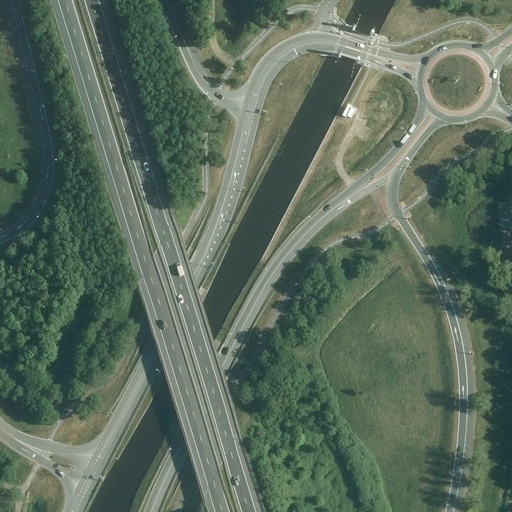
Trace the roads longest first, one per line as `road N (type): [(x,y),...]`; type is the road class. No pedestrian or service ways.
road 1 (motorway): [(248,511),(91,0)]
road 2 (motorway): [(64,0),(221,511)]
road 3 (primary): [(97,463),(212,241),(251,108)]
road 4 (primary): [(355,192),(295,243),(270,277),(150,511)]
road 5 (motorway): [(449,511),(462,419),(458,339),(439,283),(392,202),(395,174)]
road 6 (motorway): [(13,0),(46,135),(47,171),(31,216),(0,237)]
road 7 (motorway): [(251,108),(204,88),(161,0)]
